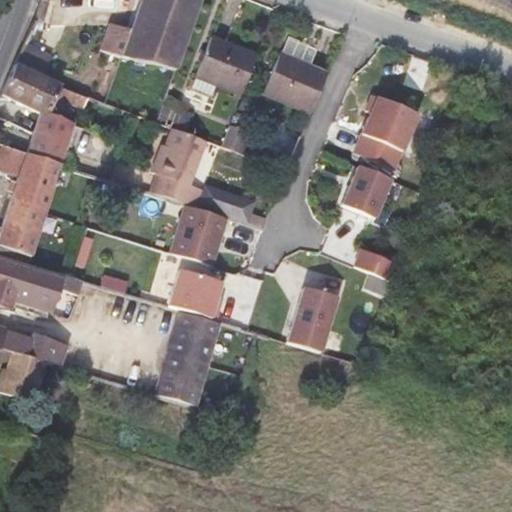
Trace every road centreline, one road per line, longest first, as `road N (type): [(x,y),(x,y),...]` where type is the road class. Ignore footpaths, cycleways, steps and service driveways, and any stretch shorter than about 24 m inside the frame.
road 1 (residential): [(355,17),(297,180),(290,227)]
road 2 (residential): [(355,17),(511,72)]
